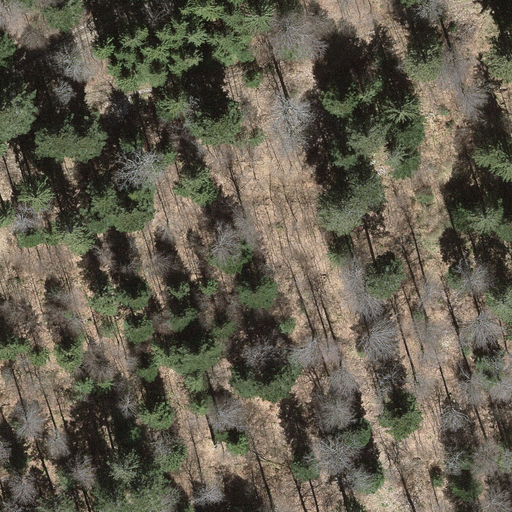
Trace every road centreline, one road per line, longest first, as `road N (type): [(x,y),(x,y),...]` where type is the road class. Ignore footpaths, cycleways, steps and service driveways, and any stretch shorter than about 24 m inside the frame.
road 1 (track): [(468,0),(275,68),(0,135)]
road 2 (track): [(156,0),(0,73)]
